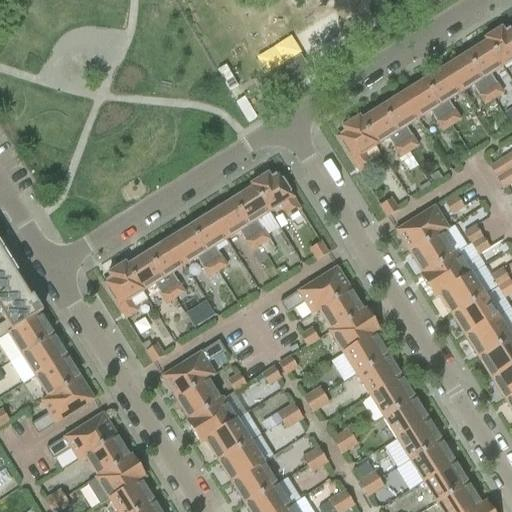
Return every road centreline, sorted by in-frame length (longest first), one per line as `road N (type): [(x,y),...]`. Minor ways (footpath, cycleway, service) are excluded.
road 1 (residential): [(511,494),(280,125)]
road 2 (residential): [(52,274),(200,511)]
road 3 (residential): [(280,125),(52,274)]
road 4 (residential): [(473,0),(280,125)]
